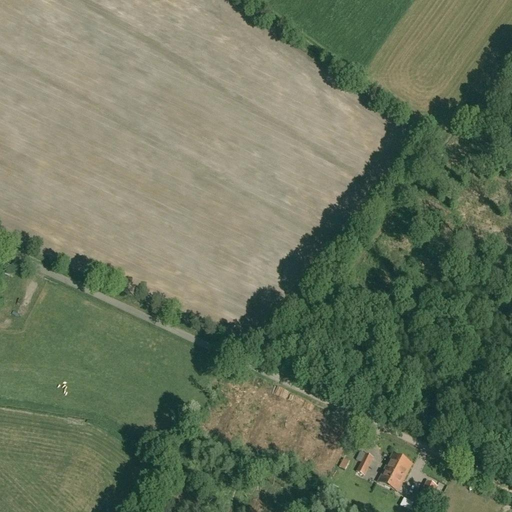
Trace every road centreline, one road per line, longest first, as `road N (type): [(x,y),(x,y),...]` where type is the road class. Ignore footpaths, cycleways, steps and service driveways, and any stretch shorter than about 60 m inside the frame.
road 1 (unclassified): [(443,454),(0,250)]
road 2 (track): [(277,378),(511,53)]
